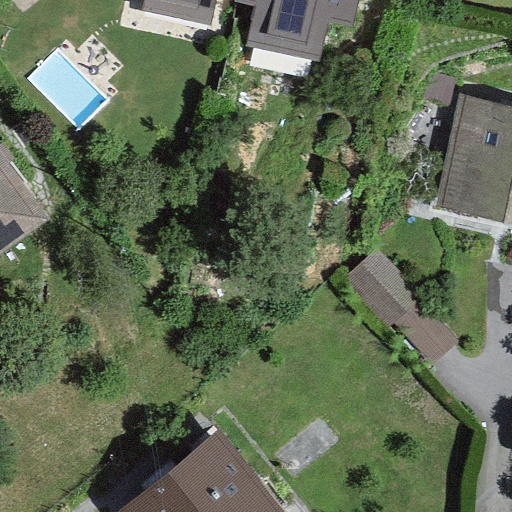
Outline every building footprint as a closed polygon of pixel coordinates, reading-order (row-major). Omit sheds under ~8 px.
[(223,0),(155,0),(153,16),(220,26),(223,0)] [(245,0),(244,7),(258,9),(252,49),(326,60),(333,20),(357,23),(360,0),(245,0)] [(511,112),(470,105),(449,211),(511,223),(511,112)] [(0,256),(46,224),(0,159),(0,256)] [(459,337),(380,260),(354,287),(433,364),(459,337)] [(284,511),(224,437),(132,511),(284,511)]
